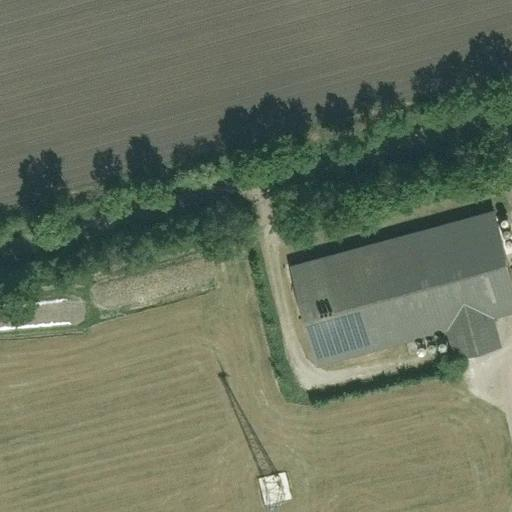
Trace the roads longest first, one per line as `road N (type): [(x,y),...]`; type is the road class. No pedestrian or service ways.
road 1 (residential): [(0,249),(511,111)]
road 2 (track): [(497,364),(459,369),(422,361),(320,386),(296,371),(265,225),(267,177)]
